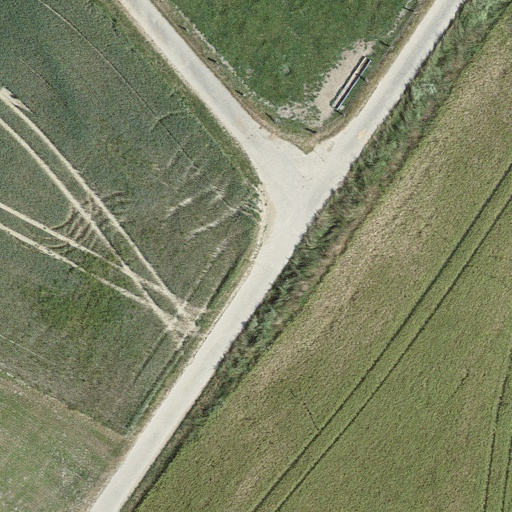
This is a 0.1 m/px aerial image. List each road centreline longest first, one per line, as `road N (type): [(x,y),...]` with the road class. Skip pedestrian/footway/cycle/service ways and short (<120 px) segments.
road 1 (track): [(455,0),(109,511)]
road 2 (track): [(121,0),(307,217)]
